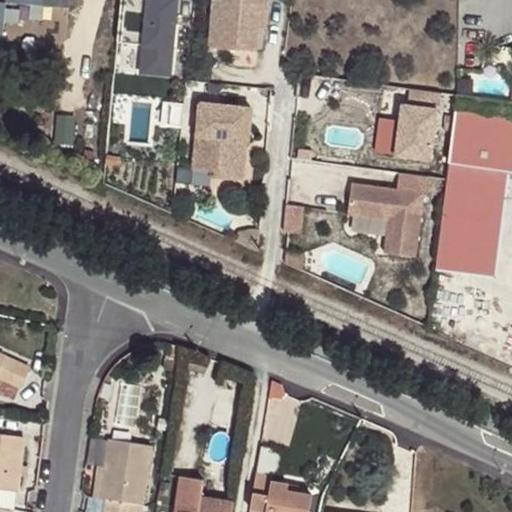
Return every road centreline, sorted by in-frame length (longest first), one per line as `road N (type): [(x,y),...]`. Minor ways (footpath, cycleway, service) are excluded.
road 1 (tertiary): [(511,457),(242,339)]
road 2 (residential): [(284,83),(270,267),(242,339)]
road 3 (residential): [(50,511),(89,272)]
road 4 (tertiary): [(242,339),(89,272)]
